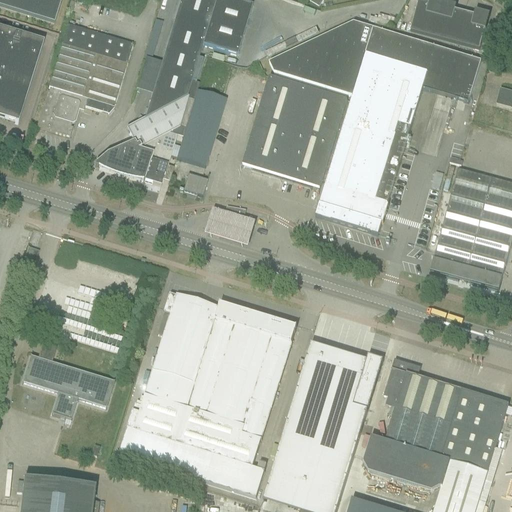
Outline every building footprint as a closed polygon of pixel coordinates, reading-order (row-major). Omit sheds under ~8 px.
[(0,0),(0,10),(52,26),(60,0),(0,0)] [(186,98),(190,83),(195,85),(202,62),(198,61),(201,48),(236,58),(251,8),(223,0),(180,0),(161,66),(152,97),(144,121),(126,131),(133,145),(106,156),(95,166),(94,169),(97,170),(98,167),(117,173),(118,176),(123,177),(125,175),(144,181),(144,183),(143,183),(142,184),(144,184),(160,189),(176,138),(167,136),(179,130),(185,131),(194,102),(187,100),(186,98)] [(324,0),(323,0),(304,0),(319,9),(324,0)] [(419,3),(410,34),(479,52),(485,32),(489,17),(475,13),(474,18),(455,13),(456,8),(430,1),(428,5),(419,3)] [(156,22),(144,60),(150,62),(162,24),(156,22)] [(393,188),(422,92),(422,91),(468,106),(481,64),(353,25),(269,65),(274,75),(352,99),(331,170),(316,219),(378,238),(393,188)] [(74,125),(79,108),(108,116),(113,110),(133,48),(67,28),(48,91),(49,91),(48,95),(47,95),(39,120),(36,129),(70,139),(73,130),(70,129),(71,126),(74,125)] [(0,120),(18,126),(43,45),(0,31),(0,120)] [(320,191),(347,102),(269,79),(242,167),(320,191)] [(511,111),(511,94),(500,92),(496,107),(511,111)] [(225,102),(216,99),(196,93),(194,102),(185,131),(176,161),(205,170),(225,102)] [(511,186),(458,172),(435,255),(430,274),(499,293),(511,243),(511,186)] [(202,199),(207,183),(188,177),(183,193),(202,199)] [(242,224),(245,213),(227,209),(224,219),(242,224)] [(242,224),(224,219),(218,217),(211,239),(250,250),(257,227),(242,224)] [(28,249),(23,262),(26,263),(28,259),(33,260),(36,253),(28,250),(28,249)] [(260,445),(297,329),(296,329),(220,306),(218,310),(176,297),(176,298),(170,296),(164,315),(170,317),(140,411),(134,409),(118,462),(255,504),(264,476),(263,476),(265,469),(258,467),(256,474),(251,473),(260,445)] [(310,346),(263,504),(264,504),(269,485),(306,496),(301,511),(337,511),(383,363),(368,358),(366,363),(310,346)] [(51,418),(64,422),(70,424),(76,403),(105,412),(114,384),(30,359),(22,386),(57,398),(51,418)] [(476,511),(502,429),(505,417),(508,407),(418,379),(420,370),(394,362),(392,372),(383,398),(388,399),(386,407),(395,410),(385,443),(371,439),(362,465),(368,475),(431,495),(441,489),(434,511),(476,511)] [(97,459),(100,449),(94,447),(91,457),(97,459)] [(91,511),(94,491),(23,483),(19,511),(91,511)]
